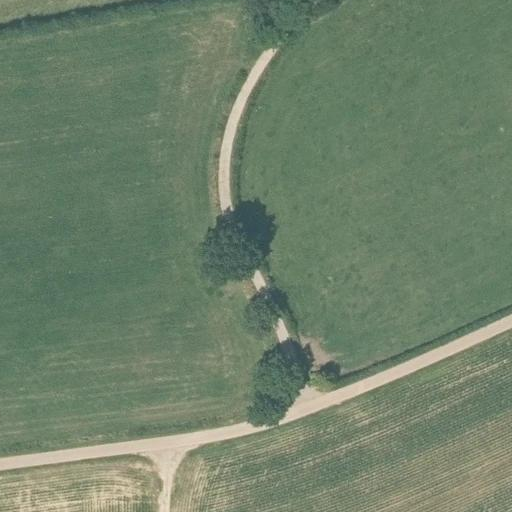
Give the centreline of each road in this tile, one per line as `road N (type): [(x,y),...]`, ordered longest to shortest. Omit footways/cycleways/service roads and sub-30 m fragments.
road 1 (unclassified): [(0,467),(233,433),(511,322)]
road 2 (track): [(305,408),(278,321),(230,227),(222,166),(248,85),(311,0)]
